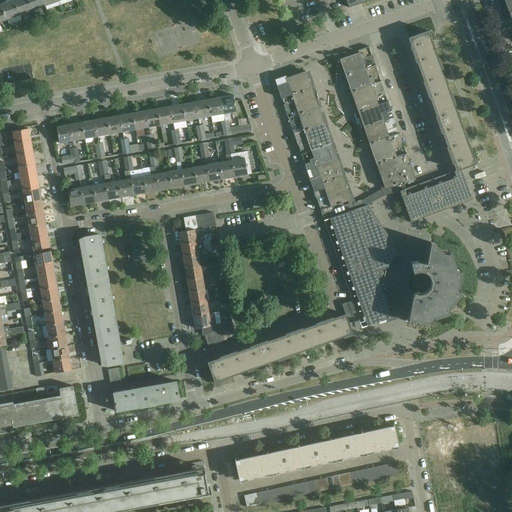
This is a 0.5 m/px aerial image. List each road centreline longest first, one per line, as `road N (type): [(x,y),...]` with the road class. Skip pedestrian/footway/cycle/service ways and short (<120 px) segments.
road 1 (secondary): [(194,432),(453,384),(511,384)]
road 2 (residential): [(213,445),(406,411),(424,511)]
road 3 (unclassified): [(390,43),(401,45),(447,169),(428,175),(384,51)]
road 4 (residential): [(189,363),(337,313),(339,293),(300,188)]
road 5 (secondary): [(407,372),(194,432)]
road 6 (unclassified): [(410,247),(372,200),(306,57)]
road 7 (residential): [(0,487),(213,445)]
road 8 (residential): [(44,109),(256,70)]
road 9 (residential): [(407,372),(365,363),(199,410)]
road 10 (residential): [(103,429),(66,227)]
road 11 (secondary): [(0,467),(194,432)]
road 12 (tertiary): [(511,153),(459,0)]
road 13 (residential): [(189,363),(162,211)]
road 14 (residential): [(162,211),(300,188)]
road 15 (residential): [(300,188),(256,70)]
road 16 (residential): [(66,227),(44,109)]
